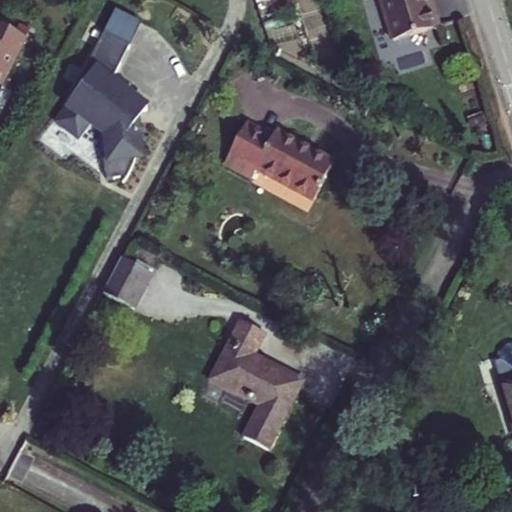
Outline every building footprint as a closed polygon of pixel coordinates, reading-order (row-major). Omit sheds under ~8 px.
[(377,0),(393,47),(437,33),(425,0),(377,0)] [(0,87),(25,38),(0,25),(0,87)] [(96,29),(94,38),(51,113),(58,119),(51,127),(71,145),(82,133),(95,142),(99,165),(135,165),(133,126),(146,113),(112,86),(129,50),(96,29)] [(282,135),(253,120),(231,159),(259,174),(262,169),(319,200),(341,161),(284,130),(282,135)] [(157,273),(126,257),(107,292),(138,309),(157,273)] [(265,453),(304,381),(257,355),(269,334),(244,320),(211,382),(260,407),(242,441),(265,453)]
